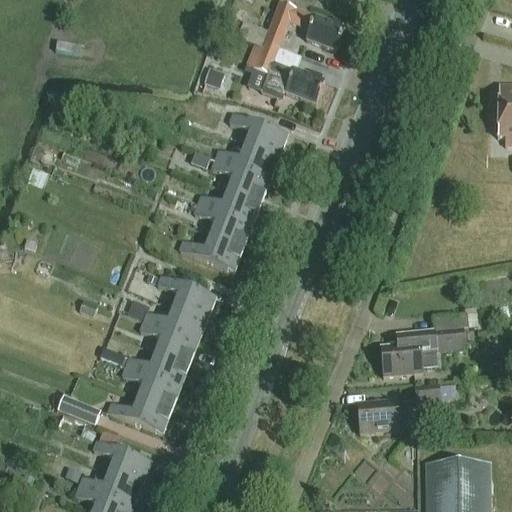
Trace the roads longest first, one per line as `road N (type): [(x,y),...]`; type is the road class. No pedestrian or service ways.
road 1 (tertiary): [(209,511),(410,0)]
road 2 (unclassified): [(288,511),(484,0)]
